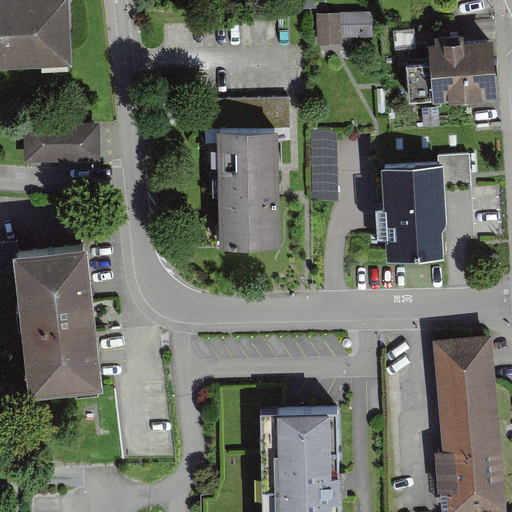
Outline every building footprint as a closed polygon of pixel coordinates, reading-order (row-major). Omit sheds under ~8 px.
[(70,0),(0,0),(0,56),(73,53),(70,0)] [(372,9),(317,11),(318,43),(343,42),(343,36),(373,35),(372,9)] [(499,91),(494,32),(429,37),(430,56),(433,93),(433,96),(499,91)] [(410,95),(433,93),(430,56),(407,58),(410,95)] [(25,159),(101,158),(100,119),(25,120),(25,159)] [(278,122),(217,123),(221,241),(282,239),(278,122)] [(444,157),(383,161),(388,253),(444,250),(442,222),(447,217),(444,157)] [(85,249),(13,257),(27,400),(100,393),(85,249)] [(494,335),(435,340),(449,511),(494,511),(509,511),(494,335)] [(339,511),(337,411),(266,413),(268,511),(339,511)]
